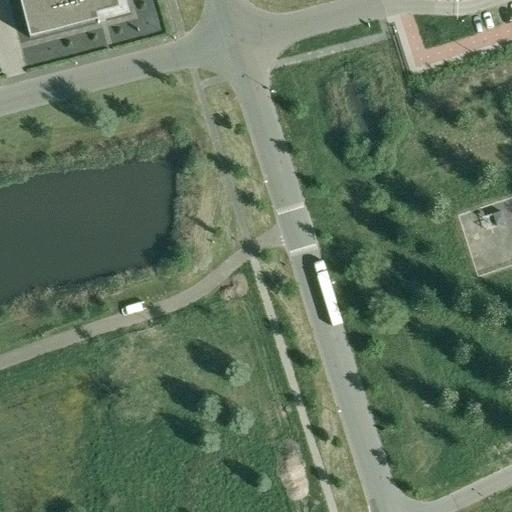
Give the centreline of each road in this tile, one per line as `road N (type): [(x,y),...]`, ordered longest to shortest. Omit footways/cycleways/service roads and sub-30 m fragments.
road 1 (unclassified): [(237,40),(387,511)]
road 2 (unclassified): [(237,40),(0,102)]
